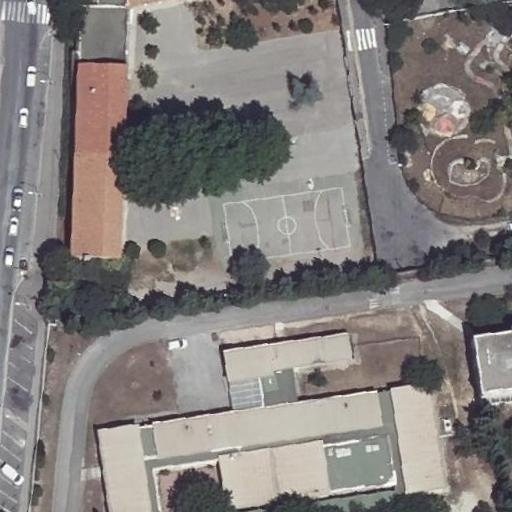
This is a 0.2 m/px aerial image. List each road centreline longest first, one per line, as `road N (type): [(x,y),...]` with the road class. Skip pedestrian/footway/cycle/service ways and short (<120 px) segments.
road 1 (residential): [(356,0),(387,218),(432,238),(511,225)]
road 2 (residential): [(0,301),(27,0)]
